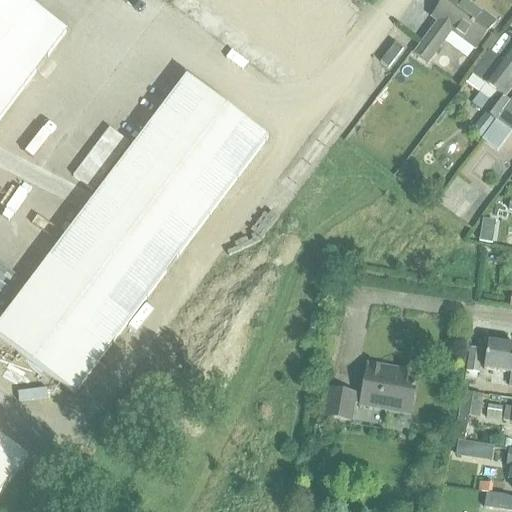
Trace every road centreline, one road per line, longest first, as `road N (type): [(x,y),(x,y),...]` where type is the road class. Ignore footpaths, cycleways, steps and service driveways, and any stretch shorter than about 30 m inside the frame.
road 1 (unknown): [(0,382),(49,418),(78,417),(142,343),(305,118)]
road 2 (unknown): [(128,10),(0,180)]
road 3 (residential): [(305,118),(396,0)]
